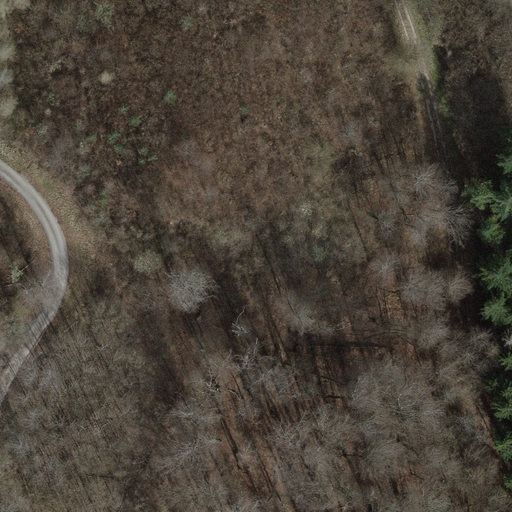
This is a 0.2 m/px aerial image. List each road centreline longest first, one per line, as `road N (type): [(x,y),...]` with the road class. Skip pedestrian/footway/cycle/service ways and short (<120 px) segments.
road 1 (track): [(506,511),(436,142),(396,0)]
road 2 (track): [(0,389),(52,298),(57,243),(39,200),(0,168)]
